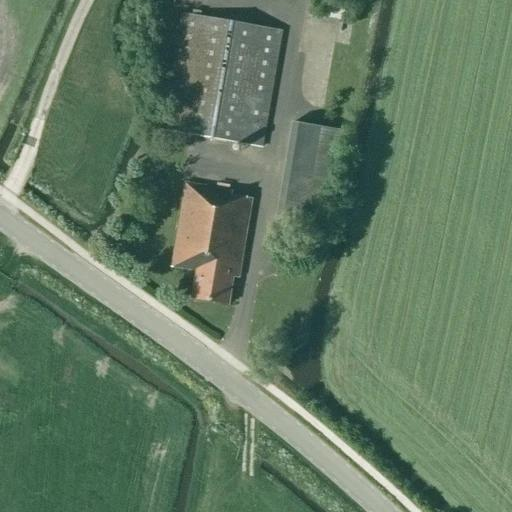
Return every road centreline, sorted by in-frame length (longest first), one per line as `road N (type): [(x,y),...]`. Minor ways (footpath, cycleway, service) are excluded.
road 1 (tertiary): [(384,511),(212,368),(0,218)]
road 2 (unclassified): [(0,209),(84,0)]
